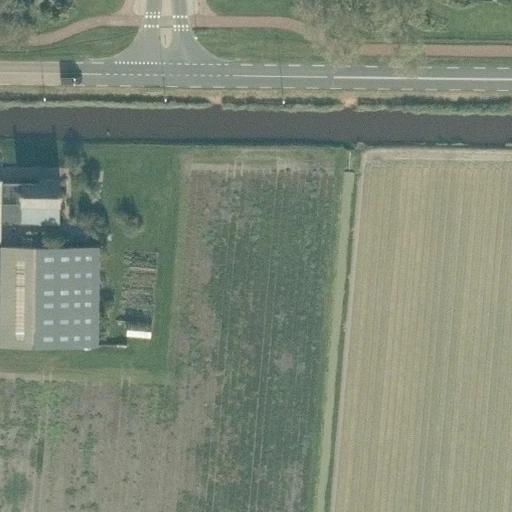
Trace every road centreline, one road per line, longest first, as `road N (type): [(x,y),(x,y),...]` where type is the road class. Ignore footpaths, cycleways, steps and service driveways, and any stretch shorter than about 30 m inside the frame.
road 1 (tertiary): [(184,74),(511,78)]
road 2 (tertiary): [(146,73),(0,71)]
